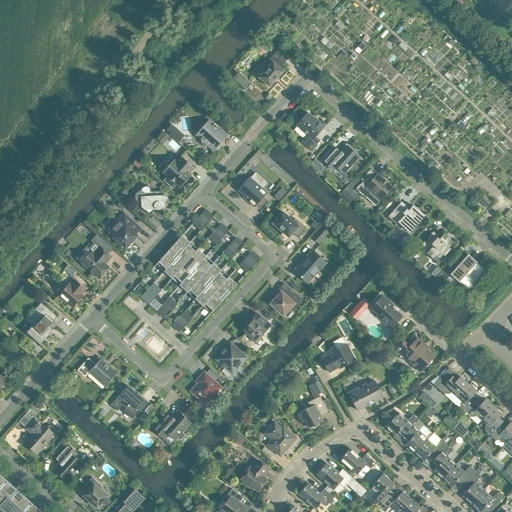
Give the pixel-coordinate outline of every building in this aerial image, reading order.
[(496,16),(511,0),(491,0),(497,5),(491,11),(496,16)] [(267,67),(259,77),(270,87),(275,81),(279,77),(284,71),(280,68),(289,57),(279,49),(269,60),(266,64),(266,66),(267,67)] [(479,62),(473,57),(470,61),(475,66),(479,62)] [(238,83),(245,89),(251,83),(244,77),(238,83)] [(299,122),(296,125),(307,135),(301,141),(311,150),(320,140),(315,136),(325,126),(319,121),(318,122),(307,113),(305,116),(302,116),(299,119),(299,122)] [(200,130),(196,135),(202,140),(200,142),(206,147),(208,145),(214,150),(227,135),(210,120),(206,124),(201,121),(196,126),(200,130)] [(163,130),(158,136),(164,142),(170,136),(163,130)] [(347,146),(341,152),(339,152),(338,153),(334,150),(336,148),(336,147),(323,161),(333,170),(336,166),(344,173),(359,157),(362,160),(347,146)] [(163,172),(167,176),(163,180),(173,189),(177,184),(180,187),(189,178),(187,175),(194,167),(181,156),(177,162),(174,159),(163,172)] [(364,180),(356,189),(366,197),(371,191),(381,200),(393,187),(378,173),(376,175),(370,169),(362,179),(364,180)] [(255,171),(250,177),(239,190),(250,200),(248,201),(254,206),(267,192),(262,188),(267,183),(255,171)] [(162,195),(162,193),(159,191),(152,191),(152,190),(152,189),(152,188),(151,187),(150,187),(149,186),(148,186),(147,185),(146,185),(145,185),(145,186),(144,186),(143,187),(142,188),(141,188),(141,189),(140,190),(140,191),(138,192),(137,193),(136,195),(136,197),(136,199),(138,201),(140,202),(141,202),(141,207),(150,215),(156,209),(157,209),(158,209),(159,209),(160,209),(161,209),(161,208),(162,208),(162,207),(163,207),(164,207),(165,207),(166,206),(167,205),(168,204),(168,203),(168,202),(169,201),(168,200),(168,199),(168,198),(168,197),(167,197),(166,196),(165,195),(164,195),(163,195),(162,195)] [(491,203),(484,196),(479,201),(486,208),(491,203)] [(400,203),(388,216),(396,224),(398,222),(410,232),(425,216),(413,205),(409,210),(407,208),(406,208),(400,203)] [(306,227),(299,221),(296,219),(294,219),(293,220),(292,220),(292,221),(283,212),(273,223),(289,237),(292,232),(298,237),(306,227)] [(131,239),(140,228),(124,213),(108,231),(114,236),(113,237),(126,248),(133,241),(132,240),(131,239)] [(197,218),(193,223),(198,227),(202,222),(197,218)] [(323,226),(312,237),(318,243),(329,231),(323,226)] [(213,232),(209,237),(214,241),(218,236),(213,232)] [(432,232),(421,244),(428,251),(427,253),(436,262),(443,254),(445,256),(451,249),(449,247),(454,242),(444,233),(439,239),(432,232)] [(164,271),(190,242),(182,235),(156,264),(164,271)] [(172,278),(198,249),(190,242),(164,271),(172,278)] [(92,251),(81,263),(99,279),(109,267),(106,264),(112,257),(100,246),(94,253),(92,251)] [(228,246),(224,251),(229,255),(233,250),(228,246)] [(180,285),(206,256),(198,249),(172,278),(180,285)] [(313,250),(294,271),(308,283),(326,262),(313,250)] [(468,254),(450,274),(459,282),(460,281),(467,287),(473,280),(474,281),(478,276),(478,275),(481,271),(483,270),(483,269),(476,263),(477,262),(468,254)] [(187,292),(214,263),(206,256),(180,285),(187,292)] [(244,260),(240,264),(245,269),(249,264),(244,260)] [(195,299),(221,270),(214,263),(187,292),(195,299)] [(78,273),(69,265),(65,270),(74,278),(78,273)] [(203,306),(229,277),(221,270),(195,299),(203,306)] [(211,313),(237,284),(229,277),(203,306),(211,313)] [(73,307),(80,299),(78,297),(86,288),(76,280),(72,285),(69,283),(59,295),(73,307)] [(284,283),(278,290),(281,293),(271,304),(283,315),(289,308),(293,311),(303,300),(284,283)] [(156,286),(152,291),(157,295),(161,290),(156,286)] [(383,296),(371,308),(378,314),(377,316),(391,328),(402,316),(389,303),(390,302),(383,296)] [(154,298),(149,304),(150,305),(157,310),(162,305),(154,298)] [(172,300),(168,305),(172,309),(176,304),(172,300)] [(48,327),(56,317),(57,316),(41,303),(26,320),(32,326),(27,332),(40,344),(52,331),(48,327)] [(187,314),(183,318),(188,323),(192,318),(187,314)] [(271,325),(261,316),(260,318),(256,314),(245,326),(247,327),(244,330),(247,332),(246,334),(255,342),(271,325)] [(404,341),(394,352),(401,359),(404,356),(411,363),(412,362),(421,370),(425,366),(427,366),(431,361),(431,359),(434,356),(424,346),(425,345),(418,338),(410,347),(404,341)] [(222,353),(216,359),(226,367),(225,368),(230,373),(234,373),(239,368),(238,367),(247,357),(231,343),(225,349),(225,348),(221,353),(222,353)] [(332,353),(322,359),(329,372),(344,364),(344,366),(355,360),(346,344),(331,352),(332,353)] [(371,354),(365,357),(367,362),(374,359),(371,354)] [(88,358),(78,370),(83,374),(87,369),(90,371),(89,372),(105,386),(105,387),(117,373),(101,359),(96,364),(88,358)] [(456,396),(468,383),(460,376),(459,377),(449,368),(434,384),(444,394),(450,394),(451,392),(456,396)] [(202,379),(198,383),(191,391),(205,404),(210,398),(212,400),(214,400),(218,396),(218,394),(216,392),(221,387),(204,372),(200,377),(202,379)] [(366,384),(348,393),(358,410),(367,405),(367,406),(374,402),(383,397),(375,381),(366,385),(366,384)] [(476,391),(468,383),(456,396),(461,401),(460,403),(460,408),(465,412),(477,399),(473,394),(476,391)] [(128,385),(111,404),(117,411),(122,405),(125,408),(123,410),(133,419),(148,401),(138,393),(138,394),(128,385)] [(424,391),(419,397),(422,400),(427,394),(424,391)] [(328,411),(328,410),(320,396),(307,402),(310,407),(301,412),(301,413),(298,415),(302,423),(306,421),(309,428),(312,426),(312,427),(314,427),(318,425),(318,424),(318,423),(323,420),(321,416),(328,411)] [(482,419),(493,406),(485,399),(482,403),(477,399),(465,412),(470,417),(475,416),(477,415),(482,419)] [(39,401),(35,405),(40,410),(44,405),(39,401)] [(490,435),(503,421),(498,417),(501,414),(493,406),(482,419),(487,424),(485,426),(485,431),(490,435)] [(177,438),(179,439),(181,439),(184,436),(184,433),(182,432),(190,422),(178,412),(173,418),(168,413),(153,429),(163,438),(168,433),(175,439),(177,438)] [(403,436),(419,419),(413,414),(407,420),(398,412),(386,426),(395,434),(398,431),(403,436)] [(19,422),(24,426),(32,417),(27,413),(19,422)] [(32,434),(25,442),(37,453),(54,434),(53,434),(56,431),(56,429),(51,425),(49,425),(46,427),(42,423),(41,424),(34,418),(26,428),(32,434)] [(424,424),(419,419),(403,436),(408,441),(406,444),(415,452),(427,438),(419,430),(424,424)] [(507,442),(511,436),(511,423),(510,422),(507,425),(503,421),(490,435),(495,440),(500,439),(502,438),(507,442)] [(275,437),(268,444),(280,455),(296,438),(283,427),(282,429),(276,424),(269,432),(275,437)] [(511,436),(507,442),(503,447),(511,455),(511,436)] [(434,459),(447,445),(441,440),(436,446),(427,438),(415,452),(424,460),(429,454),(434,459)] [(60,463),(55,469),(67,480),(82,463),(74,457),(77,453),(68,444),(55,458),(60,463)] [(453,450),(447,445),(434,459),(439,464),(434,469),(443,478),(456,464),(447,456),(453,450)] [(265,446),(261,451),(270,459),(274,454),(265,446)] [(350,448),(340,459),(357,474),(366,464),(371,468),(376,463),(366,454),(361,459),(350,448)] [(249,467),(241,478),(244,481),(243,482),(249,486),(250,485),(258,491),(267,479),(263,476),(269,467),(258,460),(252,468),(249,467)] [(326,463),(317,474),(334,489),(340,483),(344,487),(347,484),(361,496),(366,490),(352,478),(343,469),(338,474),(326,463)] [(465,482),(475,471),(470,465),(464,472),(456,464),(443,478),(452,486),(458,480),(463,485),(465,482)] [(511,471),(507,467),(503,473),(508,477),(511,471)] [(472,503),(484,490),(475,482),(481,476),(475,471),(465,482),(470,486),(463,495),(472,503)] [(0,498),(12,485),(0,473),(0,498)] [(392,482),(383,473),(370,487),(379,495),(374,501),(379,506),(392,492),(387,488),(392,482)] [(99,483),(92,477),(84,486),(88,489),(83,495),(88,499),(88,500),(92,503),(97,507),(108,495),(100,488),(101,487),(101,485),(99,483)] [(308,483),(299,494),(316,509),(321,502),(326,506),(334,497),(324,488),(320,493),(308,483)] [(0,506),(6,511),(10,511),(25,496),(12,485),(0,498),(0,506)] [(132,511),(131,510),(143,496),(135,489),(133,491),(128,486),(118,498),(123,502),(114,511),(132,511)] [(240,503),(244,497),(232,488),(224,500),(226,502),(220,511),(221,511),(247,511),(249,509),(240,503)] [(492,510),(504,496),(498,491),(493,497),(484,490),(472,503),(481,511),(486,506),(492,510)] [(397,511),(400,511),(412,499),(402,491),(397,497),(392,492),(379,506),(385,511),(390,505),(397,511)] [(32,511),(37,507),(25,496),(10,511),(32,511)] [(412,499),(400,511),(417,511),(421,507),(412,499)]
